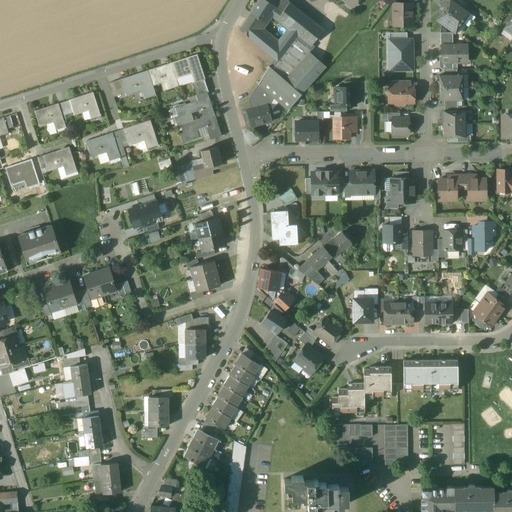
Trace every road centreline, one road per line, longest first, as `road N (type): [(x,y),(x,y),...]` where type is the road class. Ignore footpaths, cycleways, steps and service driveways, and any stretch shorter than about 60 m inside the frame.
road 1 (residential): [(241,156),(255,232),(246,293),(155,471)]
road 2 (residential): [(0,105),(220,38)]
road 3 (residential): [(425,155),(241,156)]
road 4 (residential): [(511,332),(501,340),(361,343),(352,355)]
road 5 (residential): [(425,155),(424,0)]
road 6 (residential): [(0,286),(117,247),(108,220)]
road 7 (residential): [(155,471),(127,455),(117,435),(93,346)]
road 8 (residential): [(220,38),(241,156)]
